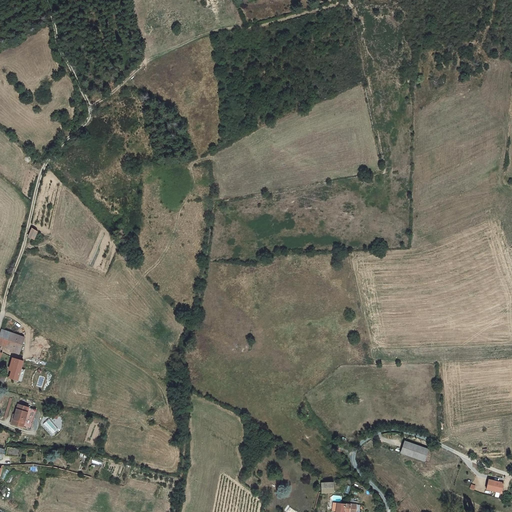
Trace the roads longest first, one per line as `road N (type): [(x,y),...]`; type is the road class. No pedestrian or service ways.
road 1 (track): [(344,0),(200,35),(146,60),(89,108)]
road 2 (unclassified): [(388,511),(353,458),(379,432),(426,437),(505,473)]
road 3 (track): [(89,108),(87,121),(41,168),(2,311)]
